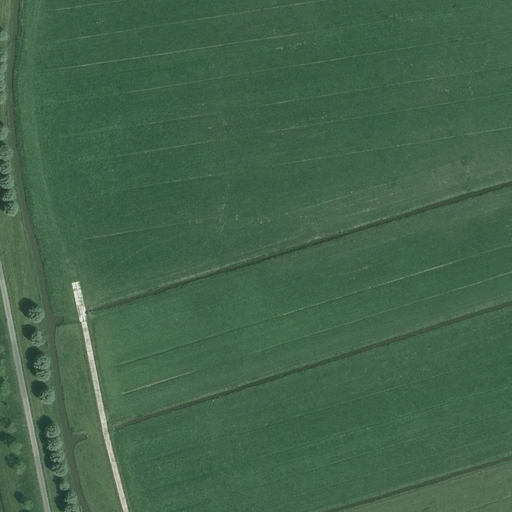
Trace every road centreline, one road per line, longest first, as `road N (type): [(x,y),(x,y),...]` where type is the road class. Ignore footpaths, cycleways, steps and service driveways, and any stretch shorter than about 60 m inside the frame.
road 1 (unclassified): [(51,511),(0,265)]
road 2 (track): [(126,511),(76,284)]
